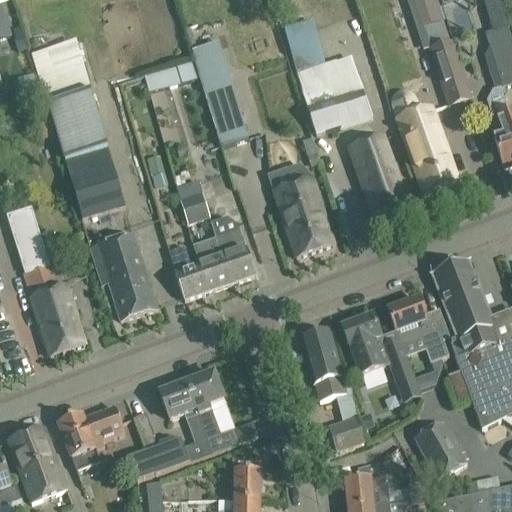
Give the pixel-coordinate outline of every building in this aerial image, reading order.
[(422,29),(441,22),(434,0),(428,0),(410,6),(418,30),(422,29)] [(486,35),(504,89),(511,86),(511,46),(506,28),(510,27),(502,0),(484,0),(486,4),(484,4),(493,32),(486,35)] [(0,42),(11,38),(1,9),(0,8),(0,42)] [(372,120),(363,90),(352,60),(337,65),(337,63),(326,67),(312,21),(284,30),(317,137),(372,120)] [(441,22),(422,29),(429,51),(448,45),(441,22)] [(448,45),(429,51),(447,109),(467,103),(448,45)] [(192,54),(195,63),(200,79),(222,150),(249,141),(219,46),(192,54)] [(200,79),(195,63),(145,79),(149,94),(200,79)] [(493,92),(488,102),(493,118),(499,139),(494,140),(498,152),(504,171),(511,168),(511,128),(507,114),(504,89),(493,92)] [(47,106),(65,164),(107,151),(108,151),(91,93),(47,106)] [(424,113),(420,102),(418,99),(416,96),(413,94),(410,93),(407,93),(404,93),(400,94),(398,96),(395,98),(394,101),(393,104),(393,108),(393,111),(425,198),(459,186),(432,110),(424,113)] [(407,204),(401,185),(386,139),(351,150),(372,215),(407,204)] [(314,149),(305,152),(311,170),(320,167),(314,149)] [(107,151),(65,164),(64,164),(84,222),(126,208),(107,151)] [(335,249),(328,230),(312,183),(274,196),(297,262),(335,249)] [(180,204),(184,216),(206,208),(202,197),(180,204)] [(184,216),(187,225),(188,227),(209,220),(206,208),(184,216)] [(30,211),(7,218),(26,276),(23,277),(51,360),(86,349),(79,330),(66,289),(56,292),(48,268),(46,263),(30,211)] [(216,241),(233,288),(256,279),(247,251),(246,251),(240,233),(216,241)] [(157,313),(151,294),(135,240),(93,252),(104,287),(111,285),(123,323),(157,313)] [(199,268),(209,296),(233,288),(216,241),(193,249),(200,268),(199,268)] [(209,296),(199,268),(192,270),(185,249),(168,255),(176,276),(175,276),(185,304),(209,296)] [(469,263),(432,278),(434,282),(439,296),(449,322),(457,344),(452,345),(457,360),(462,374),(449,379),(458,404),(471,399),(482,432),(502,423),(511,417),(511,339),(510,340),(501,315),(491,319),(477,282),(472,269),(469,263)] [(419,302),(388,314),(395,332),(396,335),(401,348),(422,340),(431,365),(430,365),(431,366),(432,366),(442,362),(449,360),(445,348),(443,344),(450,341),(439,313),(438,313),(439,314),(426,319),(425,318),(419,302)] [(374,319),(343,331),(350,349),(356,366),(361,380),(384,371),(384,370),(390,367),(397,387),(414,381),(413,378),(406,360),(401,348),(396,335),(381,340),(380,338),(374,319)] [(347,397),(335,354),(329,335),(302,343),(315,388),(320,405),(347,397)] [(214,376),(186,386),(213,458),(238,449),(233,433),(221,437),(210,408),(224,403),(214,376)] [(135,421),(147,454),(154,477),(155,480),(213,458),(186,386),(160,396),(170,423),(184,418),(186,423),(187,423),(195,446),(183,450),(180,442),(175,444),(173,440),(159,446),(160,449),(158,450),(153,439),(155,438),(146,416),(135,421)] [(125,435),(123,430),(116,411),(85,423),(83,417),(58,427),(77,474),(101,465),(96,453),(104,450),(102,444),(125,435)] [(375,429),(370,416),(360,420),(364,433),(375,429)] [(358,421),(329,431),(337,456),(367,446),(358,421)] [(438,484),(456,475),(468,468),(444,426),(415,442),(438,484)] [(32,506),(67,493),(44,431),(9,445),(32,506)] [(135,484),(154,477),(147,454),(127,462),(135,484)] [(0,460),(0,459),(0,510),(22,502),(16,487),(11,489),(4,471),(0,460)] [(236,503),(260,504),(261,475),(236,474),(236,503)] [(349,511),(374,509),(372,493),(388,491),(387,480),(346,484),(349,511)] [(148,505),(163,503),(161,485),(146,486),(148,505)] [(422,486),(399,489),(400,505),(423,502),(422,486)] [(435,511),(490,511),(491,493),(432,506),(435,511)] [(174,511),(174,503),(163,503),(148,505),(148,511),(174,511)] [(235,511),(260,511),(260,504),(236,503),(235,511)]
